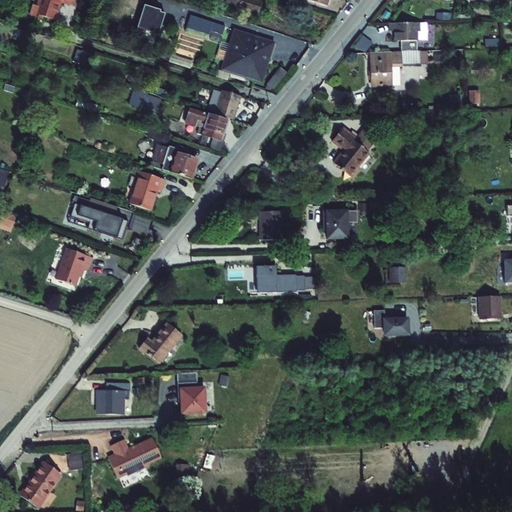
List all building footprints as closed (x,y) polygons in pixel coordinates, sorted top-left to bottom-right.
[(69,4),(69,0),(39,0),(38,6),(34,5),(31,17),(42,20),(43,18),(53,21),(58,2),(69,4)] [(69,0),(69,4),(86,9),(87,0),(69,0)] [(186,9),(169,3),(170,1),(168,0),(155,0),(149,17),(170,25),(173,16),(182,20),(186,9)] [(255,17),(260,0),(215,0),(221,2),(220,6),(255,17)] [(139,35),(144,21),(138,19),(136,26),(136,28),(129,26),(127,31),(139,35)] [(420,22),(389,23),(389,31),(394,31),(394,41),(401,41),(403,41),(403,49),(417,49),(417,40),(426,40),(426,23),(420,23),(420,22)] [(261,83),(274,43),(234,30),(221,71),(261,83)] [(365,53),(372,43),(363,36),(353,48),(365,53)] [(485,47),(500,46),(500,39),(485,39),(485,47)] [(401,52),(417,51),(417,49),(403,49),(403,41),(401,41),(401,52)] [(401,52),(371,53),(372,87),(400,86),(399,66),(421,65),(420,52),(417,51),(401,52)] [(276,92),(290,76),(279,68),(266,84),(267,85),(276,92)] [(274,95),(276,92),(267,85),(264,91),(274,95)] [(165,89),(159,87),(156,95),(162,97),(165,89)] [(158,110),(162,99),(133,90),(128,103),(153,111),(154,109),(158,110)] [(233,120),(241,97),(222,91),(215,114),(233,120)] [(470,104),(479,104),(479,93),(469,93),(470,104)] [(460,109),(460,95),(447,96),(448,109),(460,109)] [(227,121),(189,108),(184,123),(199,128),(197,133),(203,135),(208,137),(213,139),(223,142),(225,135),(223,134),(227,121)] [(445,113),(422,114),(423,130),(445,129),(445,113)] [(356,139),(343,128),(332,141),(343,150),(333,163),(351,178),(358,169),(357,168),(369,153),(354,141),(356,139)] [(148,138),(167,143),(170,137),(151,131),(148,138)] [(205,147),(208,137),(203,135),(200,145),(205,147)] [(210,148),(220,151),(223,142),(213,139),(210,148)] [(153,162),(151,167),(191,180),(197,161),(181,156),(182,151),(169,147),(168,149),(157,145),(152,161),(153,162)] [(0,169),(0,192),(3,194),(11,173),(0,169)] [(130,204),(150,211),(156,191),(160,192),(164,180),(140,172),(130,204)] [(122,240),(128,221),(114,217),(87,208),(89,201),(74,196),(72,203),(74,204),(70,217),(89,223),(87,229),(122,240)] [(89,201),(87,208),(114,217),(117,207),(90,198),(89,201)] [(347,223),(357,223),(356,211),(323,212),(323,224),(326,224),(326,239),(347,239),(347,223)] [(0,223),(12,228),(16,217),(1,212),(0,213),(0,223)] [(282,240),(282,212),(260,212),(260,240),(282,240)] [(68,250),(90,257),(91,255),(69,247),(68,250)] [(87,272),(92,258),(90,257),(68,250),(67,249),(56,280),(75,286),(81,270),(87,272)] [(503,283),(511,283),(511,259),(503,260),(503,283)] [(390,270),(404,270),(403,262),(390,262),(390,270)] [(259,292),(297,291),(297,273),(280,273),(280,264),(258,264),(259,292)] [(258,266),(249,267),(249,292),(258,291),(258,266)] [(390,270),(390,283),(404,282),(404,270),(390,270)] [(501,312),(500,296),(478,297),(479,320),(498,319),(497,312),(501,312)] [(407,319),(384,320),(384,311),(373,311),(374,329),(384,329),(384,335),(407,334),(407,319)] [(390,320),(402,319),(402,312),(389,312),(390,320)] [(444,322),(438,327),(443,333),(448,328),(444,322)] [(182,335),(167,323),(151,342),(146,338),(138,348),(158,364),(182,335)] [(177,384),(197,383),(196,373),(176,374),(177,384)] [(220,386),(227,387),(229,381),(222,379),(220,386)] [(106,390),(97,390),(97,415),(123,415),(123,400),(129,400),(130,384),(106,383),(106,390)] [(197,383),(177,384),(178,397),(181,397),(181,402),(182,413),(204,412),(203,389),(197,389),(197,383)] [(127,450),(123,440),(111,445),(115,455),(108,459),(117,478),(126,474),(126,473),(135,468),(136,471),(146,467),(145,465),(161,457),(152,438),(127,450)] [(69,454),(70,471),(83,470),(81,453),(69,454)] [(211,469),(214,456),(207,455),(204,467),(211,469)] [(61,474),(44,462),(21,496),(37,508),(61,474)] [(185,465),(176,464),(176,476),(185,476),(185,465)] [(83,511),(85,502),(77,501),(75,511),(83,511)]
